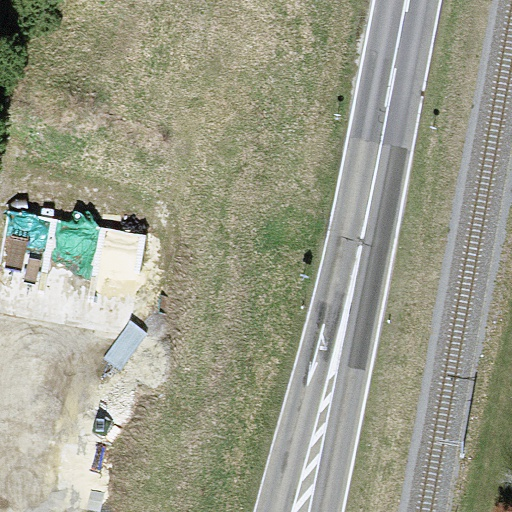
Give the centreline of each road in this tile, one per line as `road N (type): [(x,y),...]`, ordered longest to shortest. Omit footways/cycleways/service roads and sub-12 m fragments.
road 1 (primary): [(305,511),(405,0)]
road 2 (track): [(21,511),(23,343)]
